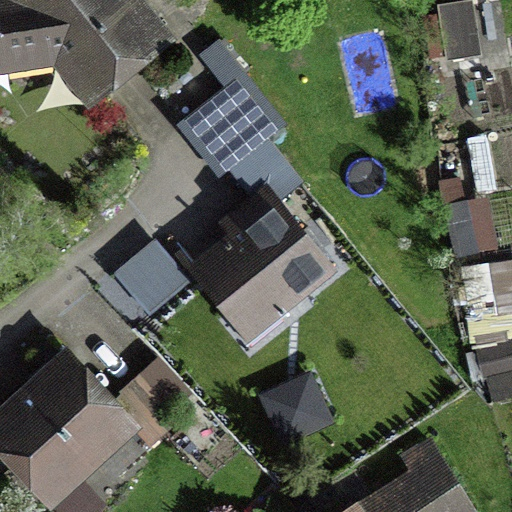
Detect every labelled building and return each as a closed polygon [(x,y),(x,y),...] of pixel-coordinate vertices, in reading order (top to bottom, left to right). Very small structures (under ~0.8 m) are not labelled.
[(49,38),(90,91),(161,37),(131,0),(0,0),(0,33),(3,45),(49,38)] [(447,63),(481,57),(473,4),(438,9),(447,63)] [(288,127),(220,40),(199,57),(224,89),(177,126),(220,181),(229,174),(271,141),(288,127)] [(296,204),(311,193),(271,141),(229,174),(250,199),(267,186),(303,231),(313,225),(296,204)] [(303,231),(267,186),(250,199),(217,225),(227,237),(186,270),(250,351),(288,322),(283,316),(337,274),(303,231)] [(145,315),(188,282),(157,241),(114,274),(145,315)] [(0,440),(51,497),(131,423),(113,403),(70,355),(0,418),(0,440)] [(151,445),(181,417),(141,373),(119,393),(121,396),(113,403),(131,423),(151,445)] [(412,471),(347,511),(474,511),(475,511),(430,440),(403,457),(412,471)]
